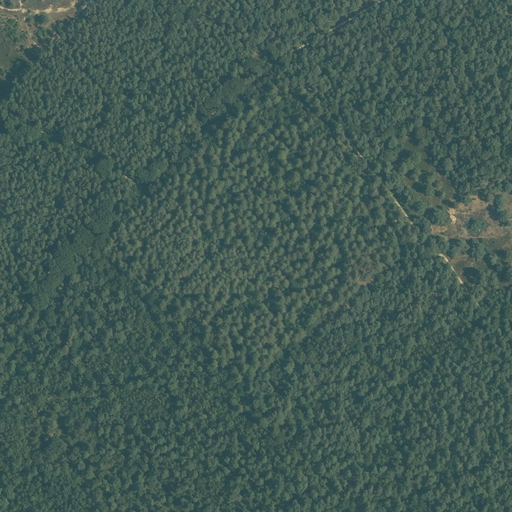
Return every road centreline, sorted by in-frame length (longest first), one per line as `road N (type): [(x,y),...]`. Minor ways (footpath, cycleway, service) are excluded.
road 1 (unknown): [(511,355),(279,61),(379,0)]
road 2 (track): [(192,149),(501,511)]
road 3 (track): [(151,190),(78,269),(0,374)]
road 4 (track): [(95,250),(227,386),(248,394)]
road 5 (track): [(284,57),(151,190)]
road 6 (track): [(151,190),(68,142),(0,133)]
